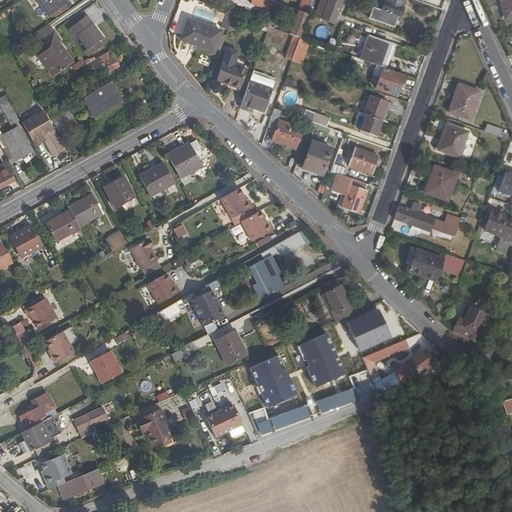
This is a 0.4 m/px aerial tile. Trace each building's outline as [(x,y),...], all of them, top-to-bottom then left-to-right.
[(70,3),(67,0),(39,0),(50,16),(70,3)] [(297,17),(291,34),(293,34),(300,37),(308,13),(299,10),(270,0),(253,0),(253,2),(266,7),(267,6),(297,17)] [(303,0),(299,10),(308,13),(313,0),(303,0)] [(326,0),(320,18),(334,23),(342,0),(326,0)] [(399,6),(401,0),(386,0),(386,1),(384,1),(377,21),(393,26),(396,15),(400,16),(404,8),(399,6)] [(507,18),(511,17),(511,0),(501,0),(502,3),(504,3),(507,18)] [(220,27),(228,29),(233,13),(225,11),(220,27)] [(91,15),(72,28),(77,35),(81,33),(91,47),(96,44),(102,40),(107,37),(91,15)] [(196,40),(195,44),(212,51),(220,30),(187,18),(181,34),(196,40)] [(41,30),(46,38),(57,31),(52,22),(41,30)] [(57,31),(46,38),(52,47),(41,54),(55,74),(75,61),(61,41),(63,39),(57,31)] [(180,38),(195,44),(196,40),(181,34),(180,38)] [(300,37),(293,34),(289,43),(297,46),(300,37)] [(381,66),(389,43),(369,35),(360,59),(381,66)] [(291,61),(296,63),(304,38),(300,37),(297,46),(291,61)] [(284,58),(291,61),(297,46),(289,43),(284,58)] [(385,68),(394,45),(389,43),(381,66),(385,68)] [(122,65),(113,50),(105,55),(105,56),(113,70),(122,65)] [(395,96),(403,74),(385,68),(381,66),(360,59),(351,55),(348,63),(365,69),(366,68),(373,70),(373,69),(381,71),(374,88),(395,96)] [(113,70),(105,56),(92,63),(100,77),(113,70)] [(215,79),(238,87),(245,68),(222,60),(215,79)] [(250,80),(240,107),(248,109),(249,105),(265,112),(273,89),(250,80)] [(88,98),(97,113),(108,107),(104,101),(120,92),(115,83),(88,98)] [(449,111),(469,119),(479,91),(459,84),(449,111)] [(104,101),(108,107),(124,98),(120,92),(104,101)] [(364,114),(381,120),(387,102),(371,96),(364,114)] [(0,101),(14,125),(21,121),(7,97),(0,101)] [(69,135),(81,128),(70,108),(53,118),(64,138),(69,135)] [(274,108),(268,127),(276,130),(273,140),(296,148),(303,129),(280,120),(283,111),(274,108)] [(46,112),(33,118),(55,156),(67,150),(46,112)] [(376,137),(382,120),(381,120),(364,114),(359,112),(354,126),(361,129),(360,131),(376,137)] [(315,114),(312,122),(327,127),(330,119),(315,114)] [(459,156),(468,131),(447,124),(438,148),(459,156)] [(489,125),(486,132),(500,137),(502,130),(489,125)] [(21,126),(5,135),(16,152),(32,144),(21,126)] [(0,138),(0,139),(12,160),(18,157),(16,152),(5,135),(0,138)] [(303,168),(323,175),(332,150),(312,142),(303,168)] [(191,143),(170,155),(183,178),(204,166),(191,143)] [(16,152),(18,157),(34,147),(32,144),(16,152)] [(372,174),(379,156),(363,150),(357,167),(372,174)] [(164,163),(141,176),(152,197),(176,183),(164,163)] [(334,163),(331,171),(344,175),(347,169),(334,163)] [(7,164),(0,167),(0,188),(0,189),(16,180),(7,164)] [(425,191),(447,199),(456,174),(435,166),(425,191)] [(511,177),(506,175),(499,193),(511,197),(511,177)] [(126,177),(107,187),(117,206),(136,196),(126,177)] [(364,191),(367,183),(353,179),(351,186),(364,191)] [(367,192),(364,191),(351,186),(342,208),(358,214),(367,192)] [(232,220),(236,227),(242,224),(258,215),(249,200),(247,201),(240,189),(221,200),(232,220)] [(94,195),(71,208),(72,209),(81,226),(104,213),(94,195)] [(411,210),(399,206),(394,219),(430,231),(431,228),(454,236),(460,222),(446,217),(444,222),(417,212),(420,204),(414,201),(411,210)] [(81,226),(72,209),(48,222),(58,241),(82,227),(81,226)] [(511,240),(511,217),(492,210),(485,230),(511,240)] [(269,225),(262,213),(258,215),(242,224),(253,243),(275,231),(271,224),(269,225)] [(154,229),(160,226),(156,218),(150,221),(154,229)] [(176,239),(188,234),(183,224),(172,229),(176,239)] [(34,226),(13,238),(23,256),(45,245),(34,226)] [(131,243),(124,231),(109,239),(116,251),(131,243)] [(298,248),(291,236),(262,252),(265,258),(250,267),(259,283),(255,285),(262,299),(285,286),(278,273),(282,272),(273,255),(278,253),(280,257),(298,248)] [(148,277),(163,269),(159,262),(159,261),(154,253),(152,249),(153,248),(149,240),(131,250),(143,270),(148,277)] [(4,244),(0,245),(0,269),(14,262),(4,244)] [(403,266),(409,268),(416,248),(411,246),(403,266)] [(461,274),(467,260),(446,252),(444,257),(416,248),(409,268),(436,278),(440,267),(461,274)] [(48,271),(57,283),(65,276),(56,265),(48,271)] [(169,275),(150,286),(161,306),(182,293),(178,286),(176,287),(169,275)] [(337,323),(356,314),(343,286),(326,293),(336,315),(334,316),(337,323)] [(213,292),(193,302),(205,324),(225,313),(213,292)] [(48,298),(37,305),(28,310),(27,311),(31,318),(33,316),(41,329),(60,318),(48,298)] [(28,310),(37,305),(34,301),(26,307),(28,310)] [(163,321),(180,311),(175,303),(158,313),(163,321)] [(482,344),(492,317),(472,309),(467,322),(458,318),(454,330),(482,344)] [(204,326),(206,333),(216,330),(214,323),(204,326)] [(237,330),(215,340),(228,365),(250,354),(237,330)] [(134,337),(131,331),(123,335),(117,339),(120,344),(134,337)] [(54,355),(52,356),(57,365),(76,354),(64,333),(47,343),(51,351),(54,355)] [(297,346),(315,389),(346,376),(328,333),(297,346)] [(380,333),(364,339),(367,348),(383,342),(380,333)] [(199,346),(211,340),(209,334),(196,340),(199,346)] [(412,347),(409,339),(366,357),(375,379),(382,377),(376,362),(412,347)] [(178,352),(173,354),(176,361),(192,353),(188,346),(178,352)] [(111,351),(91,361),(104,383),(123,373),(111,351)] [(428,351),(408,365),(413,371),(423,367),(426,371),(438,363),(428,351)] [(250,367),(267,409),(297,397),(280,355),(250,367)] [(162,402),(172,398),(169,391),(159,395),(162,402)] [(17,418),(25,431),(47,420),(45,414),(55,409),(48,395),(31,404),(33,410),(17,418)] [(215,438),(229,432),(232,439),(246,433),(233,404),(205,417),(215,438)] [(82,439),(97,432),(94,426),(109,419),(103,407),(73,420),(82,439)] [(255,429),(267,424),(261,409),(249,414),(255,429)] [(157,412),(154,413),(167,441),(169,440),(157,412)] [(154,413),(133,422),(139,435),(141,434),(148,449),(167,441),(154,413)] [(25,431),(24,432),(28,441),(33,451),(37,449),(49,443),(62,436),(52,417),(47,420),(25,431)] [(139,435),(133,422),(131,423),(135,436),(139,435)] [(141,434),(139,435),(145,450),(148,449),(141,434)] [(33,451),(28,441),(21,445),(26,454),(33,451)] [(37,449),(41,457),(54,451),(49,443),(37,449)] [(44,476),(47,483),(64,477),(72,473),(64,453),(41,463),(44,470),(46,475),(44,476)] [(66,482),(60,484),(65,497),(73,494),(94,486),(95,487),(104,483),(99,468),(66,482)] [(64,477),(47,483),(49,488),(60,484),(66,482),(64,477)]
